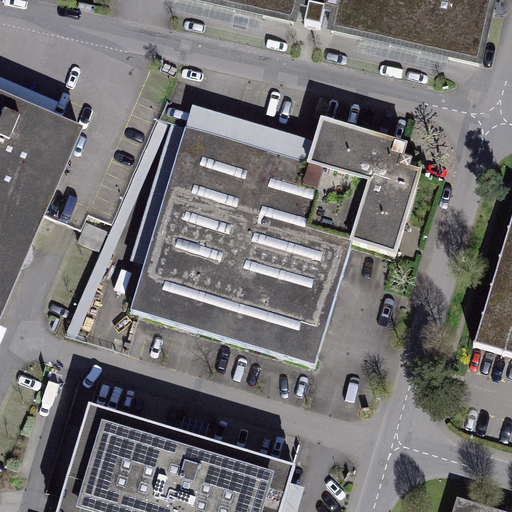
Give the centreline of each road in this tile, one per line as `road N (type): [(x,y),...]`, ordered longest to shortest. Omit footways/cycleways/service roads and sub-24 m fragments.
road 1 (unclassified): [(488,118),(0,9)]
road 2 (unclassified): [(392,444),(488,118)]
road 3 (unknown): [(58,0),(60,57),(106,94),(121,119),(120,176),(104,234)]
road 4 (unclassified): [(392,444),(511,478)]
